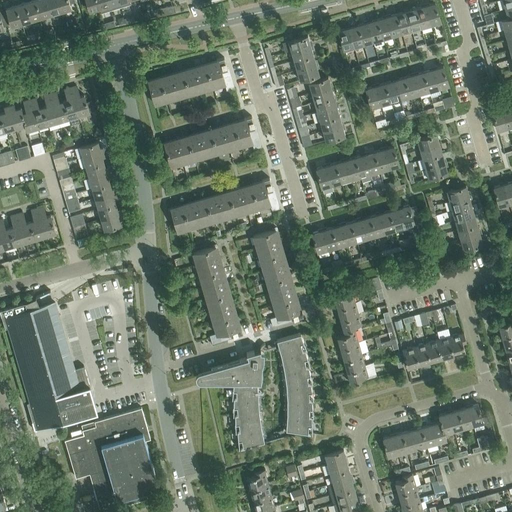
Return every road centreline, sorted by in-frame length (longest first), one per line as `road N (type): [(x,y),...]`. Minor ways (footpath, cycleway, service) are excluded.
road 1 (residential): [(381,511),(362,442),(368,424),(484,389),(511,402)]
road 2 (residential): [(148,249),(114,45)]
road 3 (tertiary): [(311,0),(114,45)]
road 4 (residential): [(0,290),(148,249)]
road 5 (residential): [(185,506),(158,373)]
road 6 (residential): [(34,511),(0,389)]
road 7 (residential): [(158,373),(148,249)]
